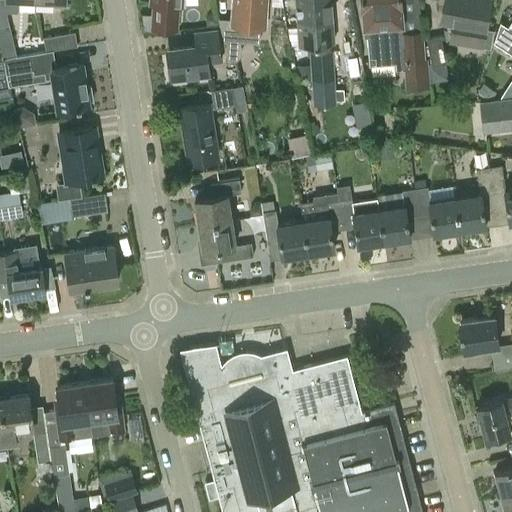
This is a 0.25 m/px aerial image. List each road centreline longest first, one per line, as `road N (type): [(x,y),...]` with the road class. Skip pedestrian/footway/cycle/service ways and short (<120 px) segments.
road 1 (residential): [(165,322),(114,0)]
road 2 (residential): [(165,322),(406,288)]
road 3 (residential): [(465,511),(406,288)]
road 4 (residential): [(188,511),(140,326)]
road 5 (residential): [(0,345),(140,326)]
